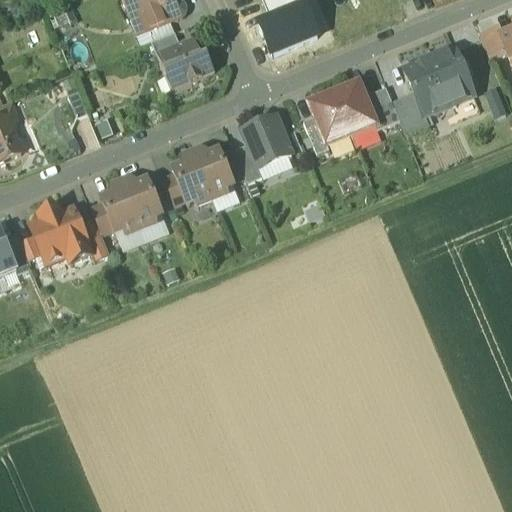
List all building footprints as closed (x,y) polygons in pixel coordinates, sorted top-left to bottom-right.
[(120,0),(121,1),(132,26),(143,21),(149,37),(183,23),(186,20),(188,17),(188,13),(187,10),(184,7),(181,5),(178,5),(174,6),(171,0),(120,0)] [(304,11),(299,0),(268,0),(263,2),(272,25),(304,11)] [(318,42),(304,11),(272,25),(259,31),(273,62),(318,42)] [(499,32),(482,39),(483,41),(480,42),(489,64),(492,63),(493,65),(507,59),(500,41),(502,40),(499,32)] [(511,36),(502,40),(500,41),(507,59),(511,67),(511,66),(511,36)] [(175,39),(151,49),(157,62),(180,52),(175,39)] [(180,52),(157,62),(166,83),(172,81),(178,96),(215,80),(208,63),(202,65),(194,46),(180,52)] [(454,55),(427,66),(425,63),(412,68),(413,72),(404,76),(414,99),(424,124),(426,123),(474,103),(467,87),(471,86),(473,82),(468,71),(464,69),(460,71),(454,55)] [(355,92),(334,101),(352,143),(375,133),(377,132),(365,103),(361,95),(355,92)] [(386,94),(365,103),(377,132),(375,133),(377,137),(400,128),(392,109),(386,94)] [(414,99),(392,109),(400,128),(406,142),(429,132),(426,123),(424,124),(414,99)] [(334,101),(314,109),(311,116),(315,124),(327,153),(328,153),(352,143),(334,101)] [(10,108),(0,112),(0,127),(7,125),(10,132),(14,130),(16,124),(10,108)] [(315,124),(304,129),(317,162),(330,157),(328,153),(327,153),(315,124)] [(0,127),(0,169),(22,161),(24,156),(21,149),(16,147),(10,132),(7,125),(0,127)] [(276,125),(243,139),(248,151),(258,176),(259,176),(292,162),(276,125)] [(248,151),(234,157),(244,183),(247,190),(262,184),(259,176),(258,176),(248,151)] [(219,159),(207,164),(202,161),(200,157),(193,160),(213,207),(227,201),(225,195),(233,192),(231,188),(221,162),(219,159)] [(233,157),(221,162),(231,188),(244,183),(234,157),(233,157)] [(193,160),(185,163),(187,167),(185,173),(173,178),(175,182),(186,207),(187,211),(195,207),(198,213),(213,207),(193,160)] [(175,182),(162,187),(173,213),(186,207),(175,182)] [(148,188),(136,193),(131,191),(129,186),(121,189),(141,237),(156,231),(153,225),(162,222),(160,218),(149,192),(148,188)] [(162,187),(149,192),(160,218),(173,213),(162,187)] [(114,192),(116,197),(114,203),(102,207),(104,211),(114,237),(116,241),(124,237),(127,243),(141,237),(121,189),(114,192)] [(104,211),(91,217),(95,227),(102,242),(114,237),(104,211)] [(60,215),(39,224),(41,229),(30,234),(35,245),(43,264),(47,274),(68,265),(71,271),(92,262),(93,262),(80,233),(73,216),(62,221),(60,215)] [(95,227),(80,233),(93,262),(92,262),(95,269),(110,263),(102,242),(95,227)] [(1,240),(0,240),(0,285),(17,279),(6,250),(1,240)] [(35,245),(20,251),(28,270),(43,264),(35,245)] [(18,246),(6,250),(17,279),(19,283),(31,278),(18,246)]
